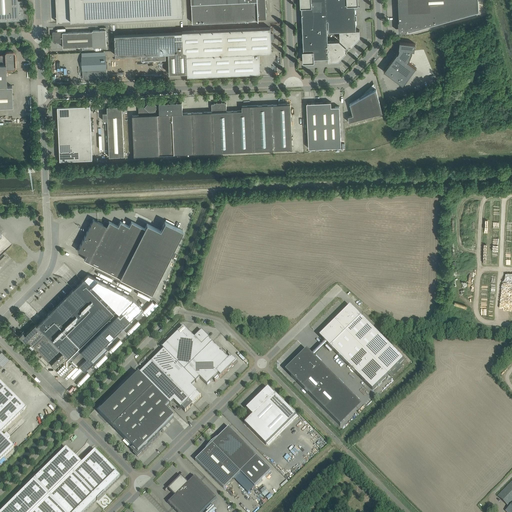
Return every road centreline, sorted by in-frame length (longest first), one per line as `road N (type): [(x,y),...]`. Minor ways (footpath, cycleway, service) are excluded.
road 1 (track): [(176,311),(212,191),(45,198)]
road 2 (unclassified): [(40,95),(291,83)]
road 3 (unclassified): [(0,311),(47,251),(40,95)]
road 4 (unclassified): [(142,482),(0,339)]
road 5 (unclassified): [(142,482),(261,363)]
road 6 (unclassified): [(291,83),(346,79),(377,45),(377,0)]
road 7 (unknown): [(502,197),(491,324)]
